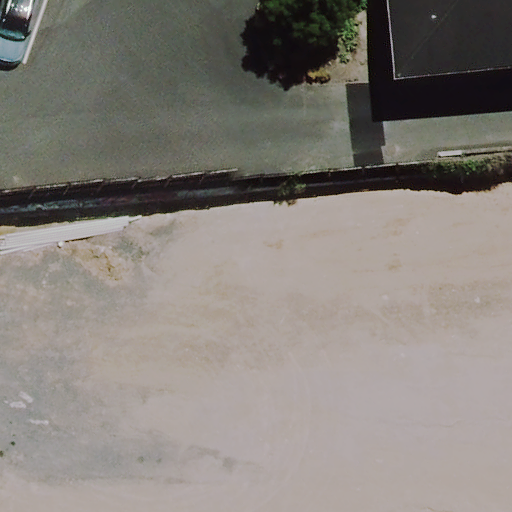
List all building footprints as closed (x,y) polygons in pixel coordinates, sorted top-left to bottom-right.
[(511,0),(369,0),(373,112),(511,99),(511,0)] [(395,433),(416,488),(511,450),(511,389),(465,271),(444,215),(327,261),(395,433)] [(251,429),(272,481),(395,433),(327,261),(310,217),(187,266),(251,429)] [(98,434),(116,482),(251,429),(187,266),(173,230),(38,283),(98,434)] [(0,472),(98,434),(38,283),(22,242),(0,250),(0,472)] [(511,389),(511,252),(465,271),(511,389)]
